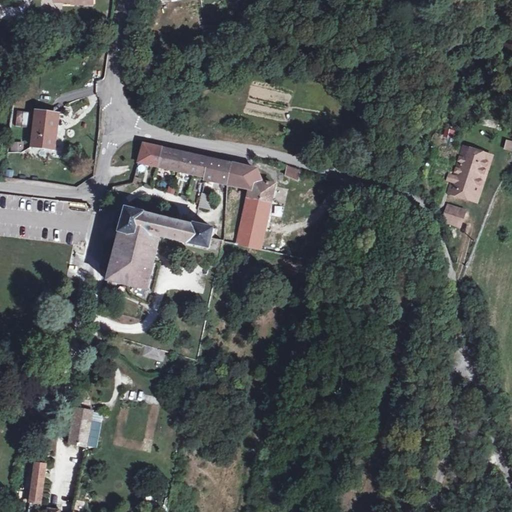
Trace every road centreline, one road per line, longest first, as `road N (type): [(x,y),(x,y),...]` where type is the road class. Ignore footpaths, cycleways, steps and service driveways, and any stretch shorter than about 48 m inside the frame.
road 1 (unclassified): [(472,367),(447,253),(410,197),(279,155),(112,124)]
road 2 (residential): [(112,124),(104,174),(93,190),(0,186)]
road 3 (unclassified): [(112,124),(123,0)]
road 4 (unclassified): [(511,483),(472,367)]
